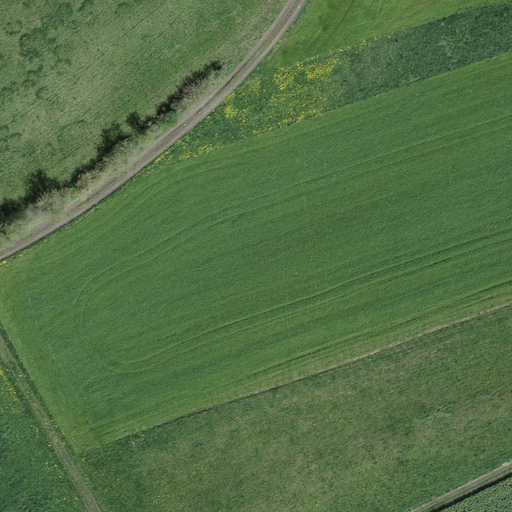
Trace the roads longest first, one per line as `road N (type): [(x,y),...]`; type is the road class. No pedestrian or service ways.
road 1 (track): [(295,0),(137,181),(0,248)]
road 2 (track): [(0,320),(96,511)]
